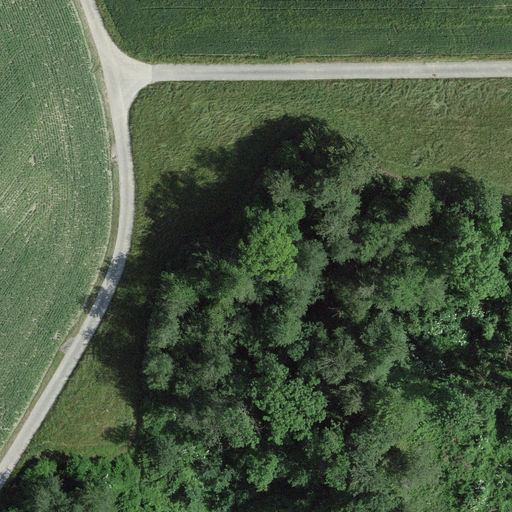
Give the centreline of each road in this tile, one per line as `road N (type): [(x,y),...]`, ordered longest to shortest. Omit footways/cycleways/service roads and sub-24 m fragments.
road 1 (track): [(0,480),(84,337),(125,235),(124,150),(86,0)]
road 2 (track): [(511,68),(110,74)]
